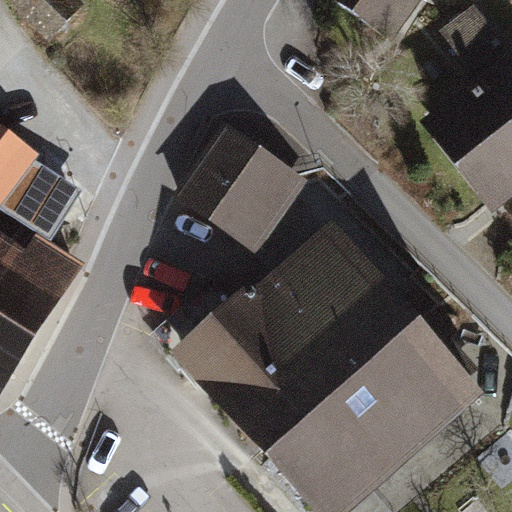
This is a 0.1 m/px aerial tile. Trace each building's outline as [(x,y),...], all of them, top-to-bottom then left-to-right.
[(17,0),(15,3),(49,37),(79,7),(71,0),(17,0)] [(333,0),(388,34),(412,0),(333,0)] [(487,85),(438,123),(497,199),(511,187),(511,75),(507,69),(511,65),(511,60),(475,13),(447,34),(487,85)] [(247,242),(291,177),(225,132),(181,197),(247,242)] [(0,189),(23,161),(0,142),(0,189)] [(374,349),(382,357),(416,329),(334,234),(189,362),(264,449),(374,349)] [(0,298),(39,323),(75,267),(38,245),(12,272),(0,264),(0,298)] [(212,285),(164,327),(183,349),(231,308),(212,285)] [(0,298),(0,376),(4,378),(39,323),(0,298)] [(264,449),(316,511),(319,511),(433,410),(442,424),(475,398),(416,329),(382,357),(374,349),(264,449)]
